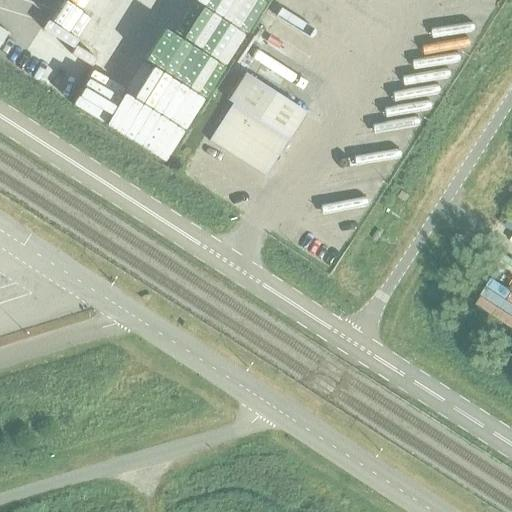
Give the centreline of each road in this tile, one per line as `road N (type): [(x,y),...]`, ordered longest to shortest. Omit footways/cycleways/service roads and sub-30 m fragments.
road 1 (unclassified): [(354,344),(0,115)]
road 2 (unclassified): [(271,407),(0,229)]
road 3 (unclassified): [(354,344),(511,97)]
road 4 (unclassified): [(0,498),(263,419),(271,407)]
road 5 (unclassified): [(434,511),(271,407)]
road 6 (unclassified): [(511,443),(354,344)]
